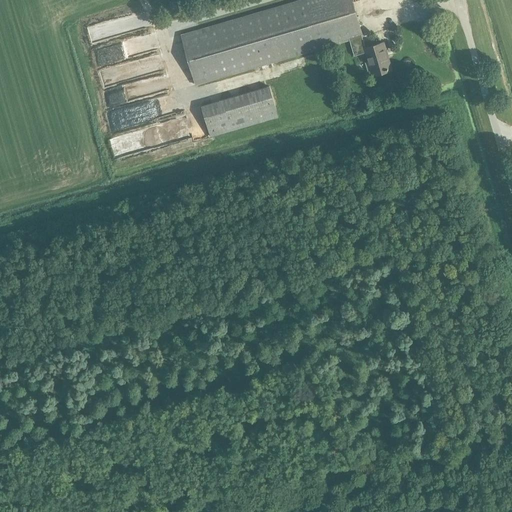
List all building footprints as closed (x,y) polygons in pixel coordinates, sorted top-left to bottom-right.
[(365,48),(362,36),(363,36),(352,0),(300,0),(181,35),(196,85),(349,40),(354,56),(366,52),(365,48)] [(89,33),(93,41),(99,37),(96,30),(89,33)] [(155,32),(91,45),(94,62),(159,48),(155,32)] [(384,42),(382,43),(365,48),(366,52),(368,59),(370,59),(374,72),(372,72),(373,75),(374,75),(373,72),(374,72),(388,68),(388,69),(388,68),(390,67),(391,70),(391,69),(388,58),(387,58),(383,43),(384,43),(384,42)] [(98,67),(105,88),(149,76),(143,54),(98,67)] [(136,83),(104,93),(109,107),(141,97),(136,83)] [(278,117),(269,86),(202,106),(211,136),(278,117)] [(173,97),(110,111),(115,132),(112,133),(117,154),(169,141),(165,124),(154,126),(151,117),(176,111),(173,97)] [(173,125),(176,123),(174,117),(167,120),(175,141),(178,140),(173,125)]
